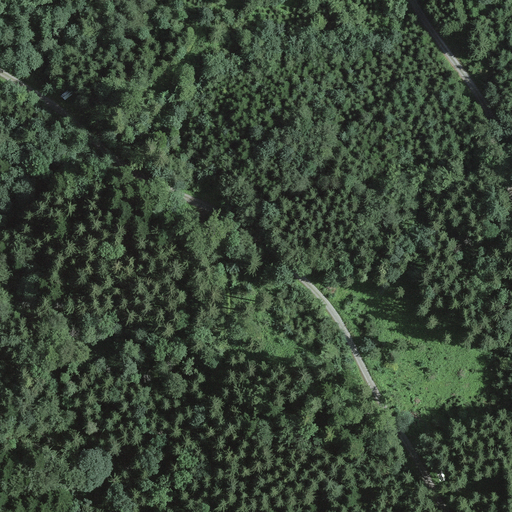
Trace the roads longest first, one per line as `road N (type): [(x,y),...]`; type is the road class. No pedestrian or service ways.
road 1 (track): [(0,69),(72,115),(115,161),(236,221),(307,282),(451,511)]
road 2 (track): [(413,0),(501,135),(511,185)]
